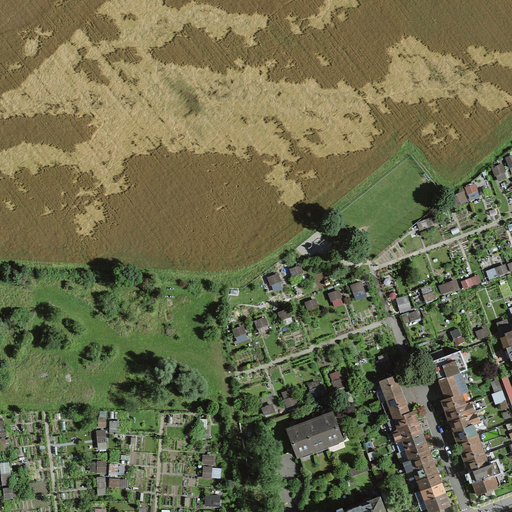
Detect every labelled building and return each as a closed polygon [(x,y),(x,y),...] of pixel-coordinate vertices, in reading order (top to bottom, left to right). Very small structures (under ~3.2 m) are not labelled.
[(433,361),(445,356),(443,350),(432,354),(431,355),(433,361)] [(450,363),(447,356),(445,356),(433,361),(432,361),(434,365),(439,380),(454,374),(452,367),(454,366),(452,362),(450,363)] [(460,372),(454,374),(439,380),(441,384),(446,398),(447,399),(461,393),(467,391),(460,372)] [(395,375),(380,381),(387,400),(402,394),(396,379),(395,375)] [(492,381),(496,392),(500,390),(502,390),(498,379),(492,381)] [(500,390),(496,392),(492,394),(495,400),(503,397),(500,390)] [(443,403),(446,411),(465,404),(461,393),(447,399),(446,398),(442,400),(443,403)] [(402,394),(387,400),(394,418),(409,412),(404,398),(402,394)] [(450,421),(475,412),(471,401),(465,404),(446,411),(447,413),(450,421)] [(394,418),(388,421),(393,432),(418,422),(415,413),(414,411),(409,412),(394,418)] [(454,431),(473,424),(479,422),(475,412),(450,421),(451,423),(454,431)] [(333,413),(288,430),(297,455),(317,448),(342,439),(333,413)] [(396,442),(422,432),(419,424),(418,422),(393,432),(396,442)] [(473,424),(454,431),(454,433),(458,441),(477,434),(473,424)] [(400,451),(406,449),(426,442),(423,434),(422,432),(396,442),(400,451)] [(481,444),(477,434),(458,441),(458,443),(461,451),(481,444)] [(410,459),(429,452),(427,444),(426,442),(406,449),(410,459)] [(465,461),(485,454),(481,444),(461,451),(462,453),(465,461)] [(408,472),(410,471),(433,462),(430,454),(429,452),(410,459),(404,462),(408,472)] [(469,472),(488,464),(485,454),(465,461),(466,464),(469,472)] [(372,463),(374,469),(380,467),(378,461),(372,463)] [(501,471),(497,461),(488,464),(469,472),(472,480),(473,482),(492,474),(501,471)] [(360,472),(369,469),(367,462),(357,465),(360,472)] [(416,476),(418,480),(437,472),(434,464),(433,462),(410,471),(413,478),(416,476)] [(417,480),(421,490),(441,482),(438,474),(438,472),(437,472),(418,480),(417,480)] [(492,474),(473,482),(478,494),(483,492),(484,492),(486,495),(492,493),(490,489),(497,487),(492,474)] [(382,493),(391,490),(388,480),(380,483),(380,484),(379,484),(382,493)] [(419,502),(425,500),(445,492),(442,485),(441,482),(421,490),(415,492),(419,502)] [(450,505),(445,492),(425,500),(430,511),(440,511),(440,509),(450,505)] [(384,511),(379,497),(354,507),(356,511),(384,511)] [(395,508),(393,501),(386,503),(388,510),(395,508)]
